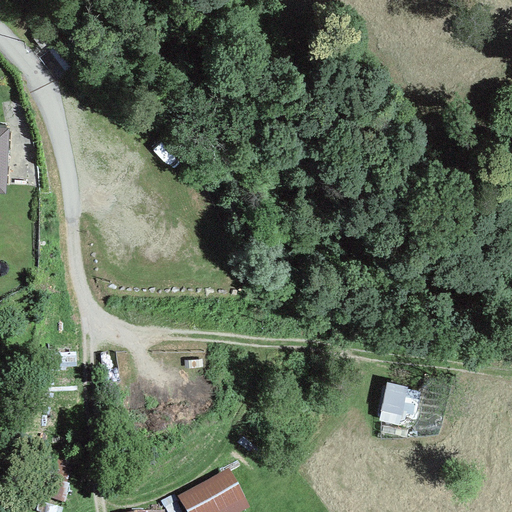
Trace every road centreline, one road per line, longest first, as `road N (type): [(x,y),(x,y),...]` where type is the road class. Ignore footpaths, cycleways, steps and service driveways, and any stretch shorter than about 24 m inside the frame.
road 1 (track): [(76,292),(230,331),(511,384)]
road 2 (track): [(100,511),(76,292)]
